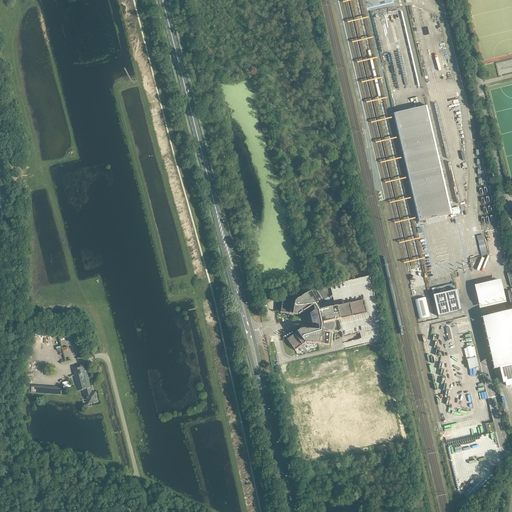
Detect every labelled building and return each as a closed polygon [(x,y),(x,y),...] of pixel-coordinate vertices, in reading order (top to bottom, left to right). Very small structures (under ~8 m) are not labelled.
[(433,0),(422,0),(408,3),(428,86),(453,81),(433,0)] [(418,223),(419,222),(418,221),(452,213),(452,215),(460,213),(459,207),(451,209),(427,106),(427,108),(394,115),(394,114),(393,114),(418,223)] [(331,286),(335,307),(364,301),(366,313),(339,320),(343,340),(345,346),(345,350),(384,341),(370,277),(331,286)] [(295,351),(306,343),(330,345),(330,344),(329,344),(330,332),(331,332),(323,331),(324,323),(339,320),(366,313),(364,301),(335,307),(321,310),(317,304),(323,300),(316,289),(317,289),(316,288),(296,301),(282,299),(283,299),(281,312),(280,312),(298,315),(313,306),(314,308),(315,311),(308,317),(309,320),(310,323),(318,326),(319,329),(319,331),(302,329),(287,340),(288,340),(295,350),(294,350),(295,351)] [(457,290),(433,295),(438,317),(462,311),(457,290)] [(429,300),(418,302),(423,321),(434,319),(429,300)] [(474,347),(464,349),(467,360),(469,370),(479,367),(474,347)] [(509,413),(511,412),(511,356),(493,361),(504,411),(505,414),(509,413)] [(92,393),(86,367),(73,369),(79,391),(83,390),(85,398),(86,397),(88,404),(98,402),(96,392),(92,393)] [(31,393),(61,395),(62,389),(32,387),(32,388),(30,387),(30,393),(31,393)]
